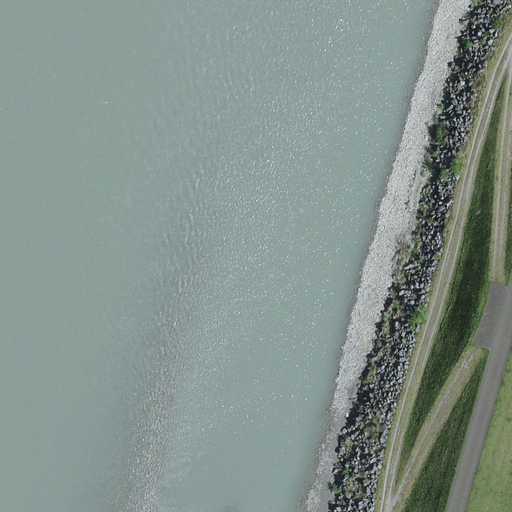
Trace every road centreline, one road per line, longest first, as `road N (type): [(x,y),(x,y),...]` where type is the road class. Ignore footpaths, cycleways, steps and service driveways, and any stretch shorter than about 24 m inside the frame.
road 1 (track): [(387,511),(511,51)]
road 2 (track): [(394,511),(511,322),(511,78)]
